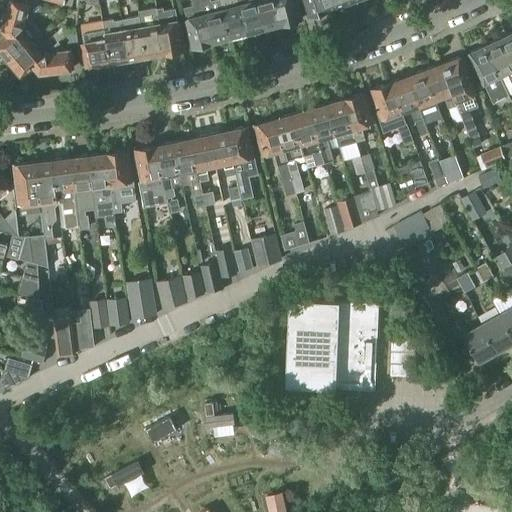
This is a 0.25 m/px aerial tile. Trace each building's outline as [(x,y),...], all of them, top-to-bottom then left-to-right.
[(29,22),(36,15),(44,9),(37,2),(37,0),(10,0),(2,29),(9,37),(9,38),(29,21),(29,22)] [(190,0),(192,5),(184,8),(195,48),(212,43),(202,4),(200,0),(190,0)] [(200,0),(202,4),(212,43),(230,38),(222,9),(219,0),(217,0),(210,2),(209,0),(200,0)] [(219,0),(222,9),(230,38),(247,34),(238,0),(219,0)] [(238,0),(247,34),(265,29),(256,0),(238,0)] [(256,0),(265,29),(282,25),(275,0),(256,0)] [(275,0),(282,25),(300,20),(294,0),(275,0)] [(305,0),(312,16),(329,10),(325,0),(305,0)] [(325,0),(329,10),(346,4),(344,0),(325,0)] [(163,11),(163,8),(156,9),(157,14),(164,53),(183,50),(178,20),(174,9),(163,11)] [(147,56),(164,53),(157,14),(149,15),(149,16),(140,17),(147,56)] [(128,60),(147,56),(140,17),(131,18),(121,20),(128,60)] [(111,63),(128,60),(121,20),(114,22),(115,32),(106,33),(107,38),(111,63)] [(35,28),(29,22),(29,21),(9,38),(9,37),(0,44),(0,49),(10,62),(34,42),(28,35),(35,28)] [(89,67),(111,63),(107,38),(106,33),(103,21),(81,24),(83,33),(89,67)] [(52,49),(52,48),(59,43),(66,38),(65,28),(40,49),(34,42),(10,62),(21,75),(33,65),(52,49)] [(68,43),(78,42),(76,28),(66,29),(68,43)] [(511,32),(500,38),(511,63),(511,32)] [(486,45),(500,76),(507,72),(511,82),(511,63),(500,38),(486,45)] [(52,49),(33,65),(40,73),(71,70),(69,50),(66,50),(59,43),(52,48),(52,49)] [(508,95),(499,76),(500,76),(486,45),(470,52),(484,83),(485,82),(494,101),(502,97),(508,95)] [(464,120),(468,131),(476,128),(470,110),(478,107),(459,56),(442,63),(458,105),(464,120)] [(442,63),(425,69),(436,99),(445,96),(449,107),(455,123),(464,120),(458,105),(442,63)] [(427,102),(436,99),(425,69),(408,75),(423,117),(432,114),(427,102)] [(399,79),(391,82),(402,111),(411,108),(416,120),(421,135),(428,132),(423,117),(408,75),(399,79)] [(413,140),(402,111),(391,82),(373,88),(382,111),(376,113),(383,133),(399,127),(405,143),(413,140)] [(344,98),(356,142),(364,139),(361,128),(371,125),(361,93),(344,98)] [(329,103),(326,104),(335,136),(338,147),(356,142),(344,98),(329,103)] [(330,149),(338,147),(335,136),(326,104),(309,109),(321,152),(324,163),(333,161),(330,149)] [(309,109),(291,114),(301,146),(304,156),(312,154),(315,166),(324,163),(321,152),(309,109)] [(291,114),(274,120),(287,162),(295,193),(304,191),(292,148),(301,146),(291,114)] [(287,162),(274,120),(257,125),(266,156),(275,153),(278,164),(287,195),(295,193),(287,162)] [(244,128),(226,131),(235,174),(234,174),(237,186),(237,187),(240,198),(240,199),(254,197),(249,176),(259,175),(255,157),(251,158),(244,128)] [(227,175),(234,174),(235,174),(226,131),(208,135),(215,166),(224,164),(227,175)] [(206,168),(215,166),(208,135),(191,139),(200,181),(209,179),(206,168)] [(180,174),(183,185),(190,184),(195,208),(205,206),(202,194),(200,181),(191,139),(180,141),(173,142),(180,174)] [(483,144),(481,139),(472,142),(475,148),(483,144)] [(173,187),(183,185),(180,174),(173,142),(156,146),(165,189),(167,199),(170,198),(172,197),(175,196),(173,187)] [(511,142),(501,146),(506,158),(510,157),(511,155),(511,142)] [(139,182),(144,207),(168,202),(167,199),(165,189),(156,146),(137,150),(144,181),(139,182)] [(485,167),(504,159),(499,146),(480,154),(485,167)] [(115,222),(123,221),(120,196),(134,194),(128,150),(107,153),(112,196),(115,222)] [(107,153),(89,156),(93,187),(95,209),(96,217),(104,216),(106,226),(115,225),(114,222),(115,222),(112,196),(107,153)] [(365,173),(370,191),(377,211),(396,205),(390,183),(379,187),(369,154),(359,157),(365,173)] [(89,156),(71,158),(77,201),(80,230),(89,228),(88,215),(85,215),(85,211),(94,210),(95,209),(93,187),(89,156)] [(356,176),(365,173),(359,157),(351,159),(356,176)] [(71,158),(52,160),(57,192),(66,191),(68,202),(71,228),(79,227),(79,230),(80,230),(77,201),(71,158)] [(448,183),(442,169),(438,159),(428,162),(437,187),(448,183)] [(40,206),(41,211),(44,234),(44,236),(44,237),(46,238),(53,237),(51,225),(56,219),(55,208),(57,204),(56,192),(57,192),(52,160),(35,162),(40,206)] [(420,161),(395,169),(403,196),(416,191),(414,187),(427,183),(420,161)] [(16,165),(21,197),(19,197),(21,214),(41,211),(40,206),(35,162),(16,165)] [(443,171),(448,183),(463,177),(459,166),(443,171)] [(478,177),(483,189),(501,181),(495,169),(478,177)] [(0,198),(9,191),(6,188),(8,187),(0,178),(0,177),(0,198)] [(242,205),(240,199),(240,198),(237,187),(228,189),(232,207),(242,205)] [(378,216),(377,211),(370,191),(353,197),(354,199),(354,200),(360,222),(378,216)] [(460,199),(473,221),(487,213),(475,191),(460,199)] [(202,194),(205,206),(215,204),(212,192),(202,194)] [(342,227),(360,222),(354,200),(336,205),(342,227)] [(344,231),(342,227),(336,205),(323,209),(331,235),(344,231)] [(3,219),(16,235),(17,235),(14,210),(3,219)] [(432,234),(422,214),(421,212),(393,226),(404,248),(432,234)] [(0,218),(0,230),(16,235),(3,219),(2,217),(0,218)] [(309,243),(303,221),(294,224),(296,231),(281,236),(285,250),(309,243)] [(19,259),(48,267),(44,236),(44,234),(24,237),(24,238),(24,239),(19,259)] [(441,249),(448,245),(442,234),(435,238),(441,249)] [(18,259),(24,239),(24,238),(12,235),(6,256),(18,259)] [(258,269),(282,263),(277,246),(254,252),(258,269)] [(400,252),(407,264),(417,258),(410,246),(400,252)] [(222,277),(237,274),(231,247),(216,251),(222,277)] [(252,268),(247,248),(233,252),(238,271),(252,268)] [(511,267),(504,253),(494,258),(501,272),(511,267)] [(206,292),(223,288),(216,262),(200,266),(206,292)] [(493,277),(485,263),(475,269),(483,283),(493,277)] [(26,279),(33,281),(39,283),(37,268),(30,266),(26,279)] [(204,294),(199,272),(182,275),(187,297),(204,294)] [(464,293),(475,287),(467,273),(456,279),(464,293)] [(162,308),(187,302),(181,275),(155,282),(162,308)] [(14,294),(28,299),(33,281),(26,279),(19,277),(14,294)] [(157,314),(152,291),(127,295),(132,319),(157,314)] [(92,315),(93,328),(108,326),(104,299),(89,301),(92,315)] [(375,391),(379,304),(289,299),(289,308),(288,308),(285,379),(286,379),(285,387),(375,391)] [(511,308),(501,315),(511,333),(511,308)] [(498,351),(511,343),(511,333),(501,315),(483,325),(498,351)] [(54,319),(58,353),(74,351),(70,317),(54,319)] [(498,351),(483,325),(469,333),(461,319),(452,324),(466,349),(470,347),(478,362),(498,351)] [(30,324),(25,341),(41,346),(45,328),(30,324)] [(91,324),(72,326),(75,350),(94,348),(91,324)] [(415,375),(417,339),(392,338),(391,374),(415,375)] [(42,363),(46,348),(41,346),(25,341),(21,357),(42,363)] [(4,370),(22,375),(28,377),(31,365),(7,358),(4,370)] [(22,375),(4,370),(0,369),(0,380),(13,384),(15,380),(20,381),(22,375)] [(290,455),(294,452),(295,450),(296,448),(295,446),(294,445),(289,442),(283,442),(277,443),(273,446),(272,448),(271,450),(272,452),(273,453),(278,456),(284,456),(290,455)]
